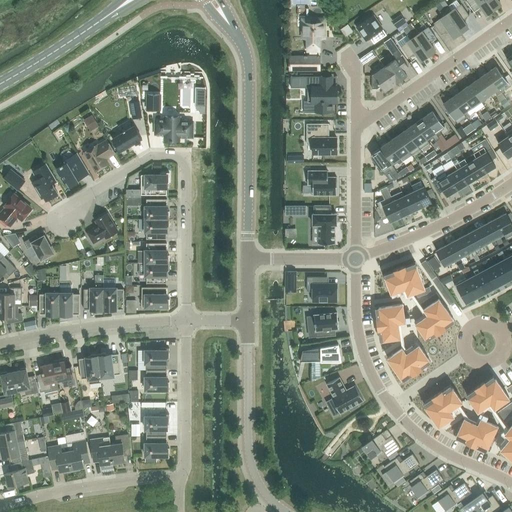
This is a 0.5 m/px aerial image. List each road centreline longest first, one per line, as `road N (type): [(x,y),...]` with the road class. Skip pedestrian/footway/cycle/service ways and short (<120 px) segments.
road 1 (residential): [(186,321),(185,157),(151,156),(56,217)]
road 2 (residential): [(511,483),(433,445),(391,406),(358,335),(355,258)]
road 3 (unclassified): [(247,259),(248,69),(232,29)]
road 4 (unclassified): [(247,320),(249,460),(283,511)]
road 5 (residential): [(354,127),(511,17)]
road 6 (residential): [(0,344),(86,327),(186,321)]
road 7 (residential): [(0,509),(77,488),(179,478)]
road 8 (residential): [(355,258),(443,224),(511,184)]
road 9 (residential): [(179,478),(186,321)]
road 10 (secondary): [(0,84),(114,11)]
road 11 (residential): [(355,258),(354,127)]
